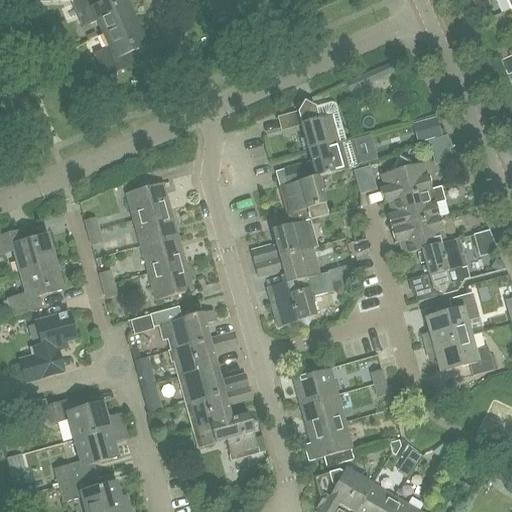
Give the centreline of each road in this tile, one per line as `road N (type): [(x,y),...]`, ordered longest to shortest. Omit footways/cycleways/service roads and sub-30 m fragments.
road 1 (residential): [(256,354),(210,189),(215,138),(206,112)]
road 2 (residential): [(206,112),(427,17)]
road 3 (residential): [(0,198),(206,112)]
road 4 (unclassified): [(497,173),(427,17)]
road 5 (residential): [(278,511),(291,484),(256,354)]
road 6 (residential): [(116,371),(69,216)]
road 7 (residential): [(161,511),(116,371)]
road 8 (residential): [(256,354),(392,317)]
road 9 (residential): [(392,317),(358,193)]
